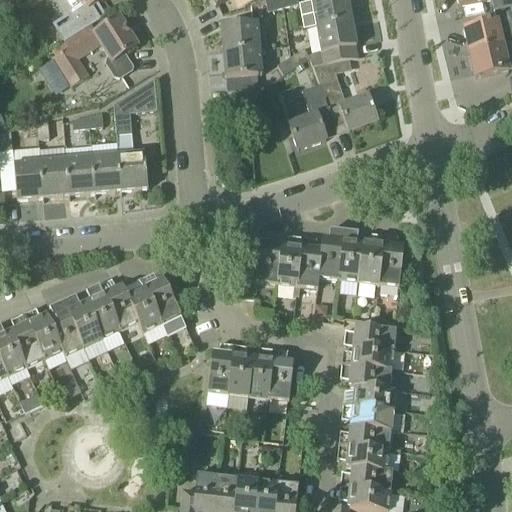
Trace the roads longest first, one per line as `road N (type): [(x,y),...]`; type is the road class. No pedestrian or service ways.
road 1 (residential): [(312,511),(322,372),(316,350),(302,336),(235,332),(192,248)]
road 2 (residential): [(479,431),(427,153)]
road 3 (residential): [(427,153),(190,232)]
road 4 (residential): [(190,232),(178,72),(153,0)]
road 5 (residential): [(0,326),(192,248)]
road 6 (residential): [(190,232),(0,253)]
road 7 (residential): [(427,153),(399,0)]
